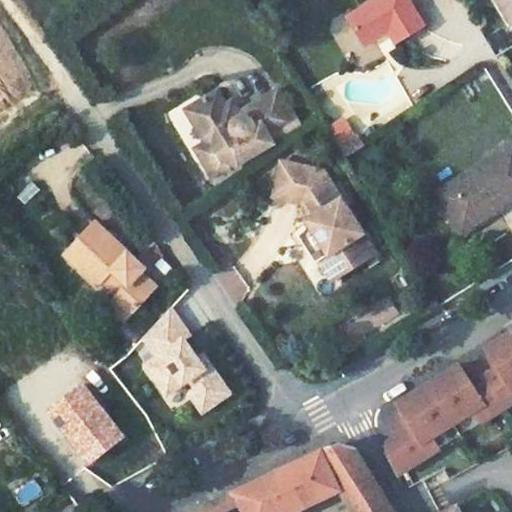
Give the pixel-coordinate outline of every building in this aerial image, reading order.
[(403,0),(367,0),(343,16),(364,48),(384,34),(391,43),(419,24),(403,0)] [(511,0),(493,0),(511,30),(511,0)] [(197,151),(214,178),(239,162),(236,158),(270,136),(268,133),(295,116),(274,83),(236,107),(228,95),(221,99),(213,86),(199,94),(194,114),(211,141),(197,151)] [(194,114),(199,94),(183,105),(204,138),(193,145),(197,151),(211,141),(194,114)] [(350,126),(332,139),(340,152),(359,140),(350,126)] [(359,140),(340,152),(346,160),(364,148),(359,140)] [(511,144),(488,160),(494,169),(511,157),(511,144)] [(488,160),(436,191),(459,228),(484,211),(489,220),(511,204),(511,157),(494,169),(488,160)] [(301,222),(313,240),(338,279),(364,262),(352,245),(366,236),(330,182),(306,176),(307,171),(276,165),(270,194),(300,200),(310,216),(301,222)] [(484,211),(459,228),(464,235),(489,220),(484,211)] [(78,260),(100,283),(106,277),(121,293),(118,297),(129,307),(156,282),(140,265),(143,262),(103,219),(75,246),(84,255),(78,260)] [(377,253),(366,236),(352,245),(364,262),(377,253)] [(303,247),(327,286),(338,279),(313,240),(303,247)] [(84,255),(75,246),(69,251),(78,260),(84,255)] [(110,303),(121,314),(129,307),(118,297),(110,303)] [(228,395),(207,366),(201,370),(182,342),(188,338),(169,311),(142,340),(155,359),(144,367),(165,397),(188,381),(194,391),(188,396),(201,414),(228,395)] [(411,408),(388,422),(398,438),(386,445),(386,453),(398,477),(438,452),(431,440),(475,413),(482,425),(511,406),(511,334),(494,345),(500,353),(455,381),(449,373),(406,400),(411,408)] [(207,366),(201,357),(195,361),(201,370),(207,366)] [(337,444),(322,451),(340,489),(353,511),(394,511),(353,446),(337,444)] [(266,477),(235,493),(245,511),(294,511),(340,489),(322,451),(266,477)]
